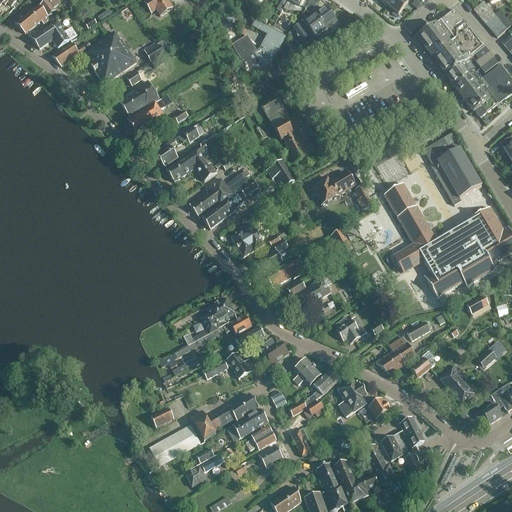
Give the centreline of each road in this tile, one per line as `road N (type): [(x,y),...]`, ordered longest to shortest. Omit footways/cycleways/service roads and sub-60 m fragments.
road 1 (residential): [(0,30),(92,106),(271,323),(310,348)]
road 2 (residential): [(419,407),(302,474),(261,391),(310,348)]
road 3 (residential): [(475,147),(396,36)]
road 4 (residential): [(419,407),(310,348)]
